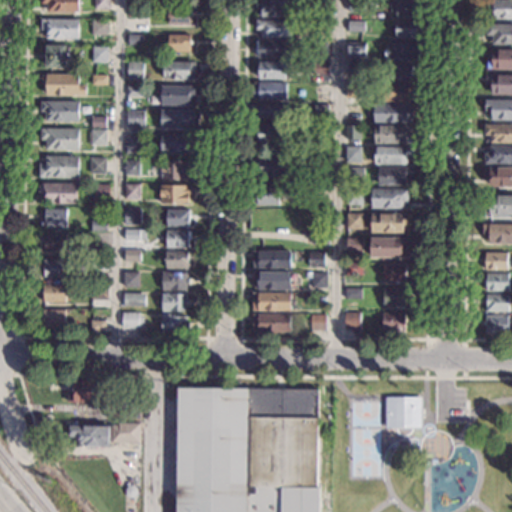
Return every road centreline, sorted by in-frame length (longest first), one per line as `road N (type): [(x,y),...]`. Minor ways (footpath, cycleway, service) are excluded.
road 1 (residential): [(511,361),(0,353)]
road 2 (residential): [(445,361),(450,0)]
road 3 (residential): [(225,358),(228,0)]
road 4 (residential): [(0,321),(11,0)]
